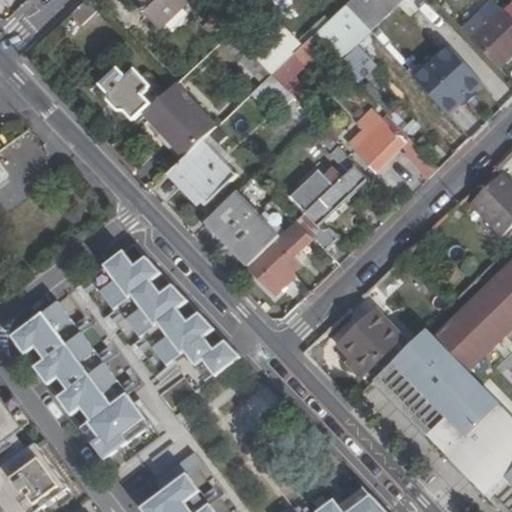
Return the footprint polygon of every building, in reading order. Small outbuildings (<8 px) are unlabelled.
[(196,0),(142,0),(140,2),(165,29),(196,0)] [(342,62),(375,29),(365,17),(378,4),(383,0),(355,0),(338,16),(318,36),(329,49),(342,62)] [(383,0),(378,4),(389,16),(406,0),(383,0)] [(475,36),(503,65),(511,56),(511,16),(496,0),(477,17),(485,27),(475,36)] [(89,1),(74,15),(83,24),(97,10),(89,1)] [(389,16),(378,4),(365,17),(375,29),(389,16)] [(235,30),(222,15),(216,21),(230,35),(235,30)] [(278,74),(309,44),(284,19),(253,48),(278,74)] [(269,82),(278,74),(253,48),(235,30),(230,35),(227,38),(269,82)] [(300,76),(329,49),(318,36),(309,44),(278,74),(309,106),(320,96),(300,76)] [(451,48),(417,80),(449,115),(484,83),(451,48)] [(125,109),(133,118),(158,95),(134,70),(127,78),(118,69),(102,85),(110,93),(108,101),(117,111),(125,109)] [(178,85),(145,116),(155,126),(187,160),(206,143),(220,129),(178,85)] [(374,118),(380,125),(388,117),(392,113),(377,98),(366,109),(374,118)] [(467,109),(456,116),(465,133),(477,127),(467,109)] [(406,152),(431,179),(443,167),(418,141),(415,142),(388,117),(380,125),(374,118),(351,139),(380,168),(404,145),(408,150),(406,152)] [(187,160),(155,126),(151,131),(183,164),(187,160)] [(183,164),(172,174),(207,209),(240,178),(206,143),(187,160),(183,164)] [(360,164),(363,161),(346,144),(338,151),(356,169),(360,164)] [(312,208),(351,173),(342,164),(331,174),(326,168),(298,193),(312,208)] [(318,239),(329,250),(341,238),(332,229),(327,228),(322,221),(371,175),(360,164),(356,169),(351,173),(312,208),(300,220),(318,239)] [(511,232),(511,183),(505,176),(474,206),(505,239),(511,232)] [(241,195),(208,226),(249,268),(251,267),(282,237),(241,195)] [(282,237),(251,267),(273,290),(293,271),(295,273),(303,265),(297,258),(318,239),(300,220),(282,237)] [(126,254),(92,280),(96,285),(99,289),(117,313),(120,311),(124,316),(127,320),(143,341),(147,338),(151,344),(153,348),(169,370),(175,366),(198,394),(244,361),(229,344),(218,353),(208,341),(218,333),(203,317),(191,326),(181,313),(192,305),(176,288),(164,297),(155,284),(165,277),(149,260),(137,269),(126,254)] [(486,499),(499,511),(511,511),(511,420),(466,374),(511,328),(511,266),(435,342),(427,334),(379,381),(433,436),(428,440),(448,460),(452,456),(458,463),(459,463),(460,464),(461,464),(462,464),(463,465),(464,465),(465,465),(466,465),(467,464),(468,464),(469,464),(470,463),(471,462),(476,457),(502,483),(486,499)] [(99,289),(96,285),(87,292),(90,296),(99,289)] [(109,462),(156,427),(128,391),(125,387),(105,360),(102,356),(82,329),(79,325),(63,304),(17,339),(31,357),(40,350),(49,362),(40,370),(53,387),(62,379),(72,392),(62,400),(76,417),(85,410),(95,423),(85,430),(109,462)] [(364,381),(406,340),(380,313),(344,349),(356,363),(351,368),(364,381)] [(127,320),(124,316),(115,323),(118,327),(127,320)] [(88,318),(79,325),(82,329),(91,322),(88,318)] [(153,348),(151,344),(141,351),(144,355),(153,348)] [(325,354),(317,346),(307,356),(317,368),(324,361),(325,354)] [(111,349),(102,356),(105,360),(114,353),(111,349)] [(183,377),(161,394),(173,411),(196,393),(183,377)] [(125,387),(128,391),(137,384),(134,380),(125,387)] [(222,426),(252,451),(288,409),(258,384),(222,426)] [(27,433),(0,394),(0,451),(20,438),(27,433)] [(0,451),(0,476),(32,454),(20,438),(0,451)] [(44,511),(72,492),(39,448),(32,454),(0,476),(0,500),(8,511),(44,511)] [(219,511),(212,503),(209,498),(193,478),(207,467),(200,457),(161,486),(169,496),(148,511),(219,511)] [(388,511),(361,482),(346,494),(342,497),(323,511),(388,511)] [(334,488),(342,497),(346,494),(338,485),(334,488)] [(218,491),(209,498),(212,503),(222,496),(218,491)]
